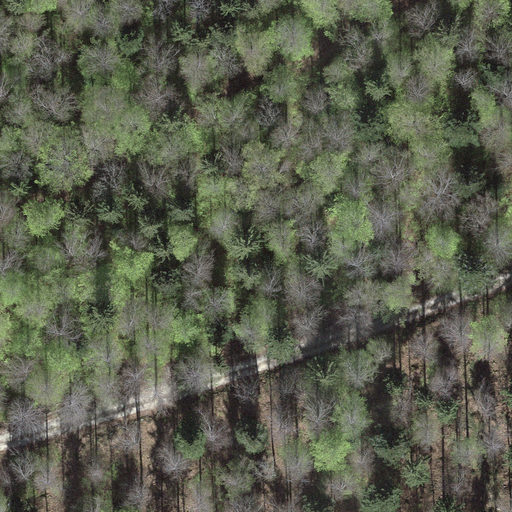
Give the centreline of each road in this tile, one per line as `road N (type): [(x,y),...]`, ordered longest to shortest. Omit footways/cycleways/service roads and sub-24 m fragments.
road 1 (track): [(0,445),(511,276)]
road 2 (track): [(0,224),(175,127),(258,68),(409,0)]
